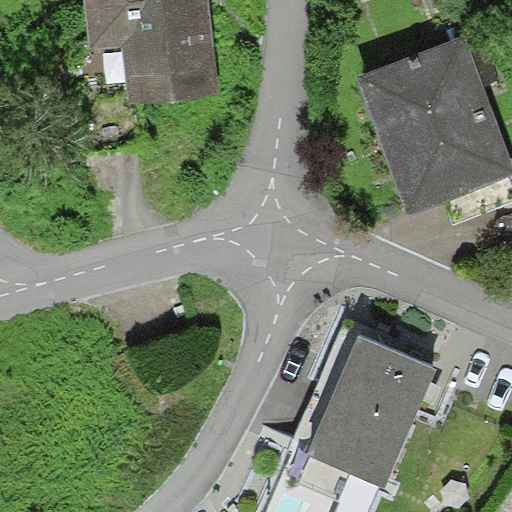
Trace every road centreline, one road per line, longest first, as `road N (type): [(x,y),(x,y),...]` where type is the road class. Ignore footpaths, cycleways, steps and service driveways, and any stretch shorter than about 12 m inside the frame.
road 1 (unclassified): [(155,511),(212,465),(262,368),(282,309),(276,222)]
road 2 (residential): [(276,222),(0,296)]
road 3 (residential): [(511,313),(276,222)]
road 4 (residential): [(276,222),(291,0)]
